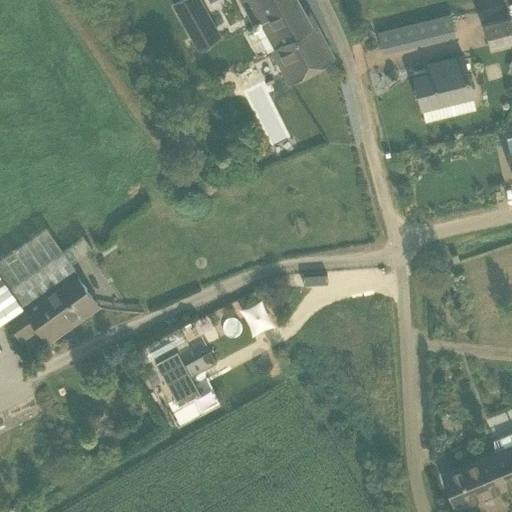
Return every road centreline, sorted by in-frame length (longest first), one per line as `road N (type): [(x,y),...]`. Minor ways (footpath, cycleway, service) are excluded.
road 1 (unclassified): [(424,511),(397,241)]
road 2 (unclassified): [(397,241),(347,59),(321,0)]
